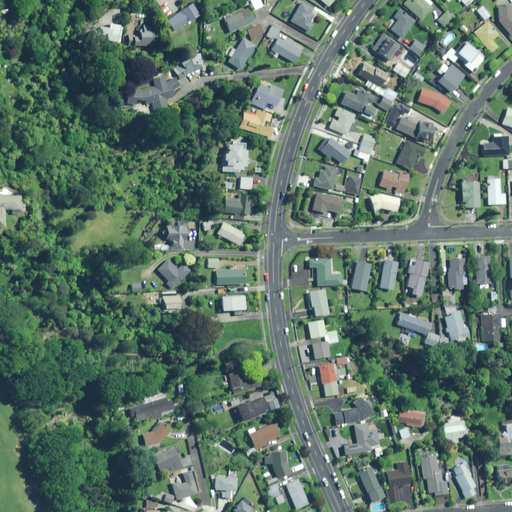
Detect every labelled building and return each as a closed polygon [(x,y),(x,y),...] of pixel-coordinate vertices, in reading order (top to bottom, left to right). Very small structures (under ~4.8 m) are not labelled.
[(256,4),(254,0),(250,0),(249,1),(253,10),(262,6),(260,2),(256,4)] [(316,0),(326,8),(332,0),(316,0)] [(405,0),(401,5),(420,21),(431,8),(428,6),(430,3),(426,0),(405,0)] [(311,9),(299,2),(288,22),(307,32),(311,25),(307,23),(312,15),(309,13),(311,9)] [(198,15),(191,3),(166,20),(174,31),(198,15)] [(511,7),(511,4),(497,6),(498,21),(511,36),(511,34),(511,7)] [(489,16),(481,6),(475,11),(483,21),(489,16)] [(251,22),(245,8),(221,20),(227,33),(251,22)] [(413,22),(398,9),(392,16),(396,20),(388,29),(400,39),(413,22)] [(452,19),(445,11),(435,21),(443,28),(452,19)] [(497,35),(486,22),(472,33),(489,54),(496,48),(490,41),(497,35)] [(93,39),(120,42),(120,37),(117,37),(118,26),(108,25),(107,29),(98,28),(97,31),(94,31),(93,39)] [(261,33),(257,25),(245,31),(249,39),(261,33)] [(152,26),(143,26),(143,32),(138,32),(138,37),(133,37),(133,46),(152,46),(152,26)] [(264,37),(270,40),(271,38),(273,39),(278,30),(269,26),(264,37)] [(456,36),(451,32),(441,43),(447,48),(456,36)] [(402,58),(407,50),(392,39),(391,40),(383,35),(379,39),(377,38),(369,49),(385,61),(389,55),(394,58),(397,54),(402,58)] [(253,46),(241,38),(234,50),(230,48),(225,55),(229,57),(225,62),(238,70),(253,46)] [(299,51),(276,39),(267,54),(274,58),(276,54),(292,63),(299,51)] [(423,46),(414,40),(407,49),(416,56),(423,46)] [(451,62),(456,56),(466,64),(464,67),(471,73),(483,58),(464,42),(455,53),(448,47),(442,55),(451,62)] [(197,71),(197,67),(200,68),(200,71),(203,72),(204,64),(200,64),(200,62),(198,61),(198,54),(189,54),(189,59),(174,68),(181,78),(193,70),(197,71)] [(385,74),(363,62),(358,70),(381,82),(385,74)] [(407,70),(396,63),(390,71),(402,78),(407,70)] [(446,68),(441,64),(435,72),(439,75),(434,81),(448,93),(462,76),(449,65),(446,68)] [(422,78),(414,73),(410,78),(419,84),(422,78)] [(138,90),(126,90),(124,104),(133,105),(134,100),(142,100),(143,104),(148,103),(151,112),(166,108),(164,100),(169,98),(174,95),(171,90),(178,85),(172,77),(164,83),(162,76),(150,79),(152,87),(138,90)] [(390,102),(395,93),(387,89),(385,91),(366,81),(363,86),(382,97),(376,107),(386,112),(391,103),(390,102)] [(267,88),(256,84),(248,104),(263,110),(265,104),(274,107),(281,90),(268,85),(267,88)] [(440,114),(448,102),(437,95),(419,88),(414,101),(432,108),(440,114)] [(372,97),(356,90),(353,98),(342,93),(338,104),(362,114),(361,116),(369,120),(373,110),(368,108),(372,97)] [(406,103),(396,97),(389,108),(399,114),(406,103)] [(354,116),(336,107),(326,127),(344,136),(354,116)] [(501,124),(511,128),(511,126),(511,108),(506,107),(501,124)] [(270,115),(254,111),(253,116),(241,113),(236,128),(268,137),(270,130),(260,127),(262,121),(268,122),(270,115)] [(394,128),(427,143),(432,122),(417,119),(417,124),(400,116),(394,128)] [(363,162),(364,159),(365,154),(372,156),(373,152),(370,151),(374,138),(362,134),(355,157),(360,158),(359,161),(363,162)] [(508,154),(507,135),(493,136),(493,142),(481,143),(482,155),(508,154)] [(349,153),(327,137),(319,149),(340,164),(349,153)] [(423,149),(404,140),(393,163),(408,170),(415,155),(419,157),(423,149)] [(241,167),(244,167),(245,151),(243,151),(244,144),(237,143),(224,143),(223,154),(221,154),(220,165),(219,165),(218,172),(237,173),(237,170),(241,170),(241,167)] [(511,168),(511,159),(502,159),(502,169),(511,168)] [(322,171),(318,170),(315,179),(312,178),(310,186),(330,191),(335,169),(323,166),(322,171)] [(396,175),(381,170),(376,186),(388,190),(389,187),(395,188),(393,195),(400,197),(407,174),(397,171),(396,175)] [(250,178),(238,178),(237,189),(250,190),(250,178)] [(498,194),(497,179),(484,180),(485,205),(504,205),(503,194),(498,194)] [(476,182),(458,182),(458,202),(462,202),(462,208),(476,208),(476,182)] [(340,200),(313,193),(308,210),(323,214),(324,211),(337,214),(340,200)] [(221,213),(232,214),(231,220),(240,220),(241,215),(247,216),(249,195),(236,194),(236,199),(228,198),(223,198),(221,213)] [(397,199),(378,194),(368,197),(372,210),(379,209),(394,212),(397,199)] [(16,214),(16,196),(0,196),(0,227),(1,227),(1,210),(8,210),(8,214),(16,214)] [(211,231),(209,219),(199,221),(202,233),(211,231)] [(243,234),(220,223),(214,234),(237,246),(243,234)] [(183,226),(162,226),(162,239),(167,239),(167,251),(181,251),(181,240),(183,240),(183,226)] [(464,285),(465,255),(455,255),(455,259),(447,259),(446,289),(461,290),(461,285),(464,285)] [(473,284),(478,284),(478,289),(486,289),(486,284),(487,284),(487,257),(473,257),(473,284)] [(216,259),(206,259),(205,268),(216,268),(216,259)] [(327,259),(306,259),(306,268),(314,268),(314,286),(340,286),(340,274),(328,274),(327,259)] [(174,269),(165,260),(154,271),(164,282),(162,284),(168,289),(187,271),(180,264),(174,269)] [(395,263),(380,260),(378,274),(375,274),(374,281),(377,281),(376,288),(390,291),(395,263)] [(426,264),(410,260),(409,266),(406,265),(404,274),(406,275),(403,287),(409,288),(408,294),(419,297),(426,264)] [(368,265),(351,261),(346,289),(363,292),(368,265)] [(242,284),(242,270),(213,270),(213,285),(242,284)] [(130,283),(130,294),(138,294),(138,283),(130,283)] [(326,315),(322,289),(305,292),(308,307),(309,307),(311,317),(326,315)] [(453,300),(452,294),(442,296),(444,306),(442,306),(444,317),(442,318),(444,333),(445,333),(447,342),(456,341),(456,343),(463,342),(462,338),(467,337),(465,327),(461,327),(459,315),(462,315),(461,310),(454,312),(452,300),(453,300)] [(175,309),(175,296),(158,297),(158,303),(160,303),(160,309),(175,309)] [(244,316),(244,310),(244,296),(218,297),(219,311),(233,311),(233,316),(244,316)] [(495,315),(494,306),(485,306),(486,315),(479,315),(479,328),(481,328),(481,342),(497,341),(496,328),(498,328),(497,314),(495,315)] [(399,313),(395,325),(423,335),(420,342),(432,347),(436,336),(425,332),(428,324),(399,313)] [(503,325),(509,324),(509,336),(511,335),(511,317),(503,318),(503,325)] [(336,337),(335,331),(323,333),(321,321),(305,323),(308,339),(323,336),(324,339),(324,342),(309,344),(312,360),(328,357),(325,344),(337,342),(336,337)] [(336,395),(330,363),(316,366),(319,385),(320,384),(322,397),(336,395)] [(246,390),(241,371),(226,375),(231,394),(246,390)] [(359,422),(371,414),(359,397),(350,403),(355,410),(331,413),(333,426),(339,425),(340,428),(345,427),(345,425),(359,422)] [(166,401),(162,402),(160,398),(130,407),(134,420),(148,416),(149,420),(157,418),(170,414),(166,401)] [(266,412),(261,398),(234,408),(239,422),(266,412)] [(277,409),(274,399),(266,401),(269,411),(277,409)] [(423,412),(396,411),(395,423),(405,424),(405,427),(422,428),(423,412)] [(465,437),(461,415),(450,417),(451,423),(442,424),(445,445),(457,443),(456,438),(465,437)] [(168,432),(158,423),(149,431),(138,435),(142,448),(158,442),(168,432)] [(247,435),(253,448),(244,452),(248,460),(257,456),(254,450),(266,445),(265,443),(279,437),(273,423),(247,435)] [(366,432),(364,423),(351,426),(354,444),(341,446),(343,455),(369,451),(368,443),(375,442),(373,431),(366,432)] [(511,450),(511,425),(503,426),(504,432),(499,433),(500,438),(495,438),(496,446),(493,447),(494,457),(509,455),(508,451),(511,450)] [(407,437),(404,428),(396,431),(399,440),(407,437)] [(179,468),(170,448),(150,457),(157,472),(163,469),(165,474),(179,468)] [(276,479),(290,473),(281,451),(261,459),(264,466),(269,463),(275,478),(270,480),(267,473),(262,475),(267,487),(277,482),(276,479)] [(436,471),(434,457),(418,459),(421,479),(425,479),(427,494),(430,493),(430,497),(446,494),(444,479),(440,480),(439,471),(436,471)] [(407,486),(404,462),(395,463),(396,471),(384,473),(386,489),(384,490),(386,503),(397,502),(395,488),(407,486)] [(473,487),(462,463),(451,469),(454,477),(453,477),(464,499),(474,494),(471,488),(473,487)] [(215,474),(213,464),(203,467),(205,477),(215,474)] [(381,498),(369,467),(356,472),(368,503),(381,498)] [(511,469),(494,471),(496,484),(511,482),(511,469)] [(195,494),(190,476),(177,480),(177,481),(169,484),(174,500),(195,494)] [(233,491),(233,477),(212,477),(212,491),(219,491),(219,499),(230,498),(230,491),(233,491)] [(307,504),(296,480),(283,485),(294,510),(307,504)] [(281,502),(278,494),(274,486),(265,491),(269,499),(273,497),(276,505),(281,502)] [(172,496),(162,493),(159,501),(169,504),(172,496)] [(249,511),(248,508),(239,501),(235,506),(236,507),(231,511),(249,511)]
